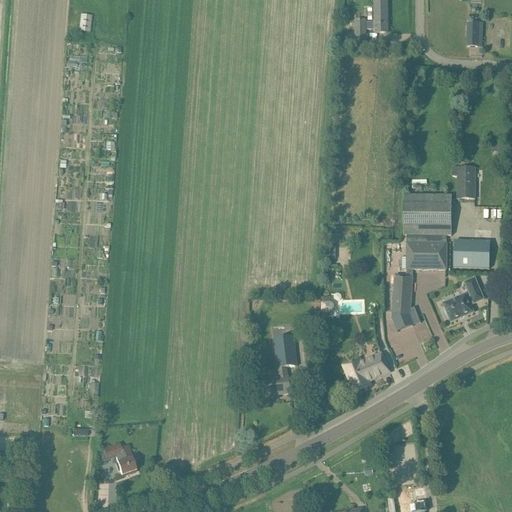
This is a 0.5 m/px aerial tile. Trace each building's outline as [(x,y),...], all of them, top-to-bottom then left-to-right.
[(387,33),(387,0),(374,0),(375,22),(354,22),(355,41),(366,41),(366,31),(375,31),(375,34),(387,33)] [(92,16),(81,15),(78,32),(90,34),(92,16)] [(479,24),(467,24),(467,48),(479,48),(479,24)] [(458,177),(458,179),(458,200),(475,200),(475,179),(475,176),(475,169),(458,169),(453,169),(453,177),(458,177)] [(452,196),(404,196),(404,237),(452,237),(452,196)] [(407,271),(406,277),(412,277),(413,270),(447,271),(447,243),(447,237),(407,237),(407,243),(407,271)] [(490,248),(490,244),(454,243),(454,248),(454,259),(454,269),(489,270),(490,260),(490,248)] [(327,247),(327,260),(335,260),(335,248),(327,247)] [(392,315),(392,320),(397,333),(398,333),(398,331),(413,325),(413,327),(414,326),(413,325),(420,323),(420,324),(421,324),(415,308),(410,310),(412,277),(406,277),(395,276),(392,315)] [(475,279),(465,284),(469,294),(469,295),(471,299),(468,300),(469,304),(473,303),(473,304),(473,305),(474,305),(484,301),(484,300),(482,295),(480,290),(479,290),(475,279)] [(468,300),(466,295),(443,305),(451,323),(473,314),(469,304),(468,300)] [(330,303),(330,298),(322,299),(322,318),(331,317),(330,313),(331,313),(333,310),(333,306),(331,303),(330,303)] [(297,367),(294,337),(275,339),(278,369),(279,369),(280,378),(262,380),(264,394),(264,398),(290,395),(288,378),(286,378),(285,369),(297,367)] [(389,373),(382,357),(361,366),(359,361),(344,367),(355,393),(370,387),(368,382),(389,373)] [(121,445),(105,451),(107,458),(115,456),(116,459),(118,464),(117,464),(116,465),(118,472),(120,472),(122,477),(129,474),(129,476),(130,475),(135,474),(134,472),(136,471),(133,462),(132,460),(132,459),(128,446),(122,448),(121,445)] [(427,511),(425,500),(386,508),(386,511),(427,511)]
